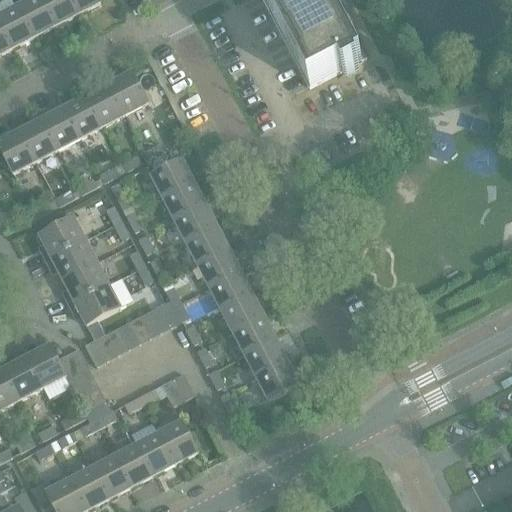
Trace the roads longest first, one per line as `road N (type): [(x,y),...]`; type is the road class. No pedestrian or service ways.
road 1 (residential): [(381,416),(174,16)]
road 2 (tertiary): [(202,511),(381,416)]
road 3 (residential): [(0,104),(174,16)]
road 4 (tertiary): [(511,337),(427,380),(381,416)]
road 5 (tertiary): [(381,416),(437,401),(511,363)]
road 6 (residential): [(0,342),(40,321),(0,241)]
